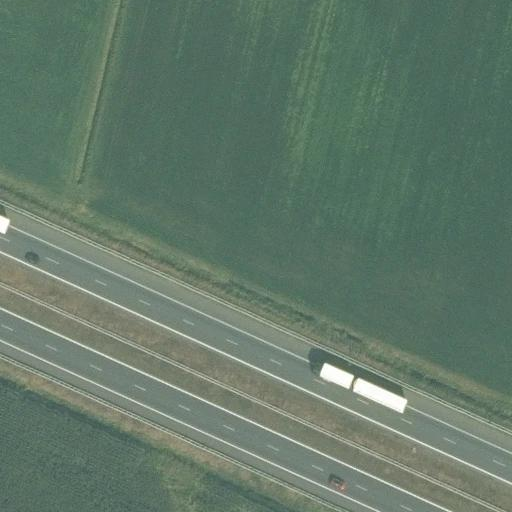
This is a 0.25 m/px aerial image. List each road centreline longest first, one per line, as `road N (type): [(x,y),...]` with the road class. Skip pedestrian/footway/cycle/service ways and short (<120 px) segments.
road 1 (motorway): [(511,457),(0,226)]
road 2 (motorway): [(0,317),(435,511)]
